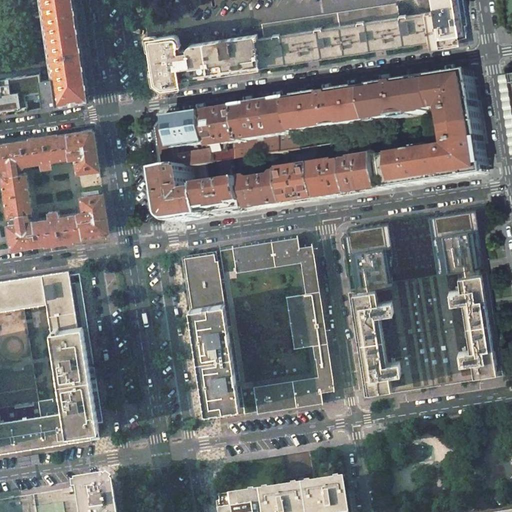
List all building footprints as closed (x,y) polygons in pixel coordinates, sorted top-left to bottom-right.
[(0,0),(0,114),(7,113),(15,112),(57,105),(89,101),(74,0),(0,0)] [(430,12),(425,13),(428,41),(430,48),(460,44),(458,34),(467,33),(461,0),(431,0),(433,10),(430,11),(430,12)] [(397,4),(262,24),(264,37),(272,36),(272,34),(280,33),(280,35),(315,30),(315,28),(322,27),(323,28),(357,23),(356,21),(363,20),(363,22),(399,17),(399,15),(397,4)] [(259,33),(254,34),(255,35),(259,67),(428,41),(425,13),(406,16),(406,14),(399,15),(399,17),(363,22),(363,20),(356,21),(357,23),(323,28),(322,27),(315,28),(315,30),(280,35),(280,33),(272,34),(272,36),(264,37),(260,38),(259,33)] [(147,39),(153,80),(165,89),(186,86),(187,85),(189,83),(190,80),(190,77),(208,75),(204,42),(191,45),(191,46),(192,45),(193,51),(184,53),(184,51),(178,52),(177,47),(182,46),(182,45),(180,45),(180,42),(179,38),(177,36),(175,35),(173,35),(147,39)] [(255,35),(204,42),(208,75),(259,67),(255,35)] [(470,72),(442,76),(445,97),(446,99),(453,98),(480,94),(477,77),(471,78),(470,72)] [(437,77),(442,110),(447,109),(446,99),(445,97),(442,76),(437,77)] [(408,82),(413,114),(417,113),(417,116),(433,113),(433,111),(442,110),(437,77),(408,82)] [(384,121),(401,118),(400,116),(413,114),(408,82),(374,87),(378,113),(379,119),(384,118),(384,121)] [(378,113),(374,87),(345,91),(348,117),(349,124),(350,126),(359,124),(359,122),(379,119),(378,113)] [(325,94),(330,120),(330,124),(331,129),(350,126),(349,124),(348,117),(345,91),(325,94)] [(330,120),(325,94),(296,98),(301,128),(301,132),(310,131),(310,132),(331,129),(330,124),(330,120)] [(452,127),(485,122),(480,94),(453,98),(446,99),(447,109),(449,109),(452,127)] [(245,107),(249,141),(252,157),(288,152),(304,149),(301,132),(301,128),(296,98),(245,107)] [(245,107),(211,112),(215,143),(215,146),(227,145),(234,143),(249,141),(245,107)] [(211,112),(176,117),(181,148),(198,146),(215,143),(211,112)] [(163,148),(167,170),(183,168),(181,148),(176,117),(169,118),(160,128),(163,148)] [(459,137),(487,133),(485,122),(452,127),(454,139),(459,137)] [(0,168),(4,171),(8,170),(9,175),(4,175),(2,178),(7,215),(11,217),(13,216),(15,224),(8,225),(12,244),(12,248),(107,233),(109,230),(106,210),(104,194),(99,195),(82,198),(84,212),(77,213),(77,214),(59,217),(59,216),(51,217),(51,218),(34,221),(30,218),(25,219),(25,214),(30,214),(32,210),(26,175),(22,173),(18,173),(17,169),(21,168),(24,165),(42,162),(42,163),(50,162),(50,161),(70,157),(70,158),(76,158),(78,171),(79,171),(95,169),(100,169),(98,155),(96,146),(97,146),(95,132),(91,129),(83,131),(0,144),(0,168)] [(492,168),(487,133),(459,137),(461,147),(462,158),(465,177),(486,174),(486,169),(492,168)] [(462,158),(461,147),(459,137),(454,139),(456,147),(448,148),(449,155),(450,159),(453,179),(465,177),(462,158)] [(227,145),(215,146),(216,150),(218,163),(223,162),(234,160),(241,159),(249,158),(252,157),(249,141),(234,143),(234,146),(227,146),(227,145)] [(198,146),(181,148),(183,168),(194,166),(200,165),(206,164),(218,163),(216,150),(200,152),(200,148),(198,148),(198,146)] [(320,147),(305,149),(306,155),(320,153),(320,147)] [(453,179),(450,159),(449,155),(448,148),(419,153),(419,157),(420,159),(423,184),(453,179)] [(419,153),(386,158),(390,189),(423,184),(420,159),(419,157),(419,153)] [(362,161),(354,162),(359,194),(390,189),(386,158),(385,157),(369,159),(369,156),(366,157),(366,159),(363,160),(363,158),(361,158),(362,161)] [(249,158),(241,159),(244,179),(241,179),(241,182),(252,180),(252,178),(249,158)] [(216,185),(209,187),(210,190),(214,216),(230,214),(241,213),(241,212),(257,210),(252,180),(241,182),(236,182),(234,168),(235,168),(234,160),(223,162),(226,184),(220,185),(220,182),(216,182),(216,185)] [(338,163),(322,166),(328,199),(359,194),(354,162),(346,163),(346,162),(346,161),(344,161),(344,162),(341,163),(341,161),(338,162),(338,163)] [(206,164),(200,165),(202,180),(208,179),(206,164)] [(183,168),(167,170),(170,194),(173,214),(183,221),(214,216),(210,190),(200,192),(197,193),(196,187),(199,187),(199,183),(196,184),(194,166),(183,168)] [(312,167),(290,171),(291,173),(295,204),(328,199),(322,166),(314,167),(314,166),(312,166),(312,167)] [(258,178),(252,178),(252,180),(257,210),(295,204),(291,173),(285,173),(282,177),(278,178),(278,175),(274,176),(275,178),(261,180),(258,178)] [(349,226),(341,237),(351,292),(485,271),(475,206),(349,226)] [(216,253),(185,258),(186,266),(193,308),(190,309),(192,318),(204,397),(206,412),(212,412),(213,418),(258,411),(323,401),(321,390),(334,388),(313,246),(300,248),(298,237),(216,250),(216,253)] [(0,445),(99,430),(96,408),(95,408),(93,398),(93,393),(94,392),(89,364),(88,364),(87,354),(86,349),(87,349),(79,303),(76,282),(71,283),(69,271),(0,281),(0,445)] [(485,271),(351,292),(365,384),(368,383),(369,391),(396,387),(396,388),(404,387),(404,385),(469,375),(469,376),(470,376),(470,375),(500,370),(485,271)] [(348,511),(344,483),(340,484),(340,482),(335,483),(335,485),(311,488),(311,487),(306,487),(306,489),(297,491),(297,489),(292,490),(292,492),(269,495),(268,493),(263,494),(264,496),(255,498),(255,496),(250,496),(250,498),(221,503),(221,511),(348,511)] [(77,487),(80,511),(117,511),(115,491),(102,483),(84,485),(77,487)]
